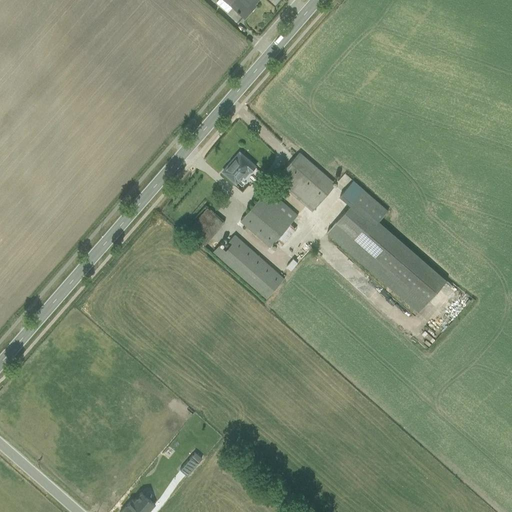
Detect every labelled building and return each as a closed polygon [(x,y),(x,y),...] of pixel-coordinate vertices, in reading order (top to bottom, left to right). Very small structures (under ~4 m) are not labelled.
[(255,3),(257,0),(225,0),(245,18),(257,5),(255,3)] [(298,150),(277,175),(312,205),(333,180),(298,150)] [(239,186),(257,166),(239,151),(221,171),(239,186)] [(351,178),(339,192),(349,201),(327,227),(419,305),(447,273),(379,215),(385,208),(351,178)] [(268,185),(241,216),(267,239),(272,234),(280,240),(294,224),(290,220),(298,211),(268,185)] [(207,204),(187,226),(202,240),(222,218),(207,204)] [(217,237),(210,245),(266,294),(282,275),(232,231),(223,242),(217,237)] [(450,299),(453,305),(463,299),(460,294),(450,299)] [(417,316),(420,319),(428,310),(425,307),(417,316)] [(155,466),(142,481),(154,491),(167,477),(155,466)]
